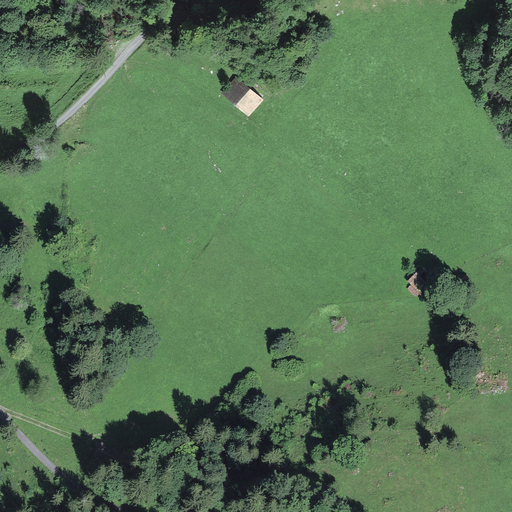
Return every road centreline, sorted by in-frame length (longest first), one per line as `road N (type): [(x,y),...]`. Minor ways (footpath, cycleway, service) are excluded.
road 1 (unclassified): [(267,0),(257,18),(156,25),(71,112),(0,164)]
road 2 (unclassified): [(0,405),(99,499),(128,511)]
